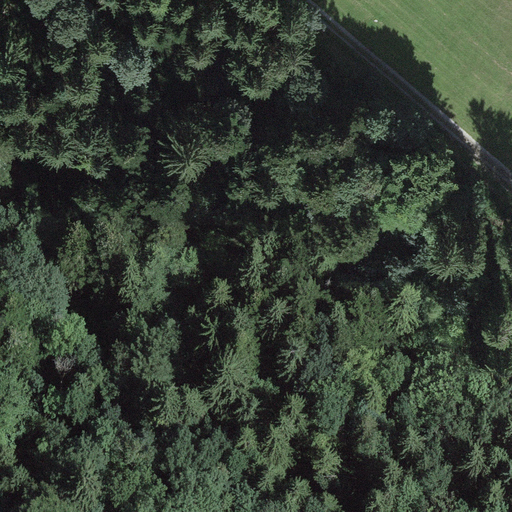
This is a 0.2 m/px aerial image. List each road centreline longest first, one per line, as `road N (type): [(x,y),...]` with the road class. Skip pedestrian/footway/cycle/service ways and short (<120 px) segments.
road 1 (track): [(0,269),(265,423)]
road 2 (track): [(280,0),(511,187)]
